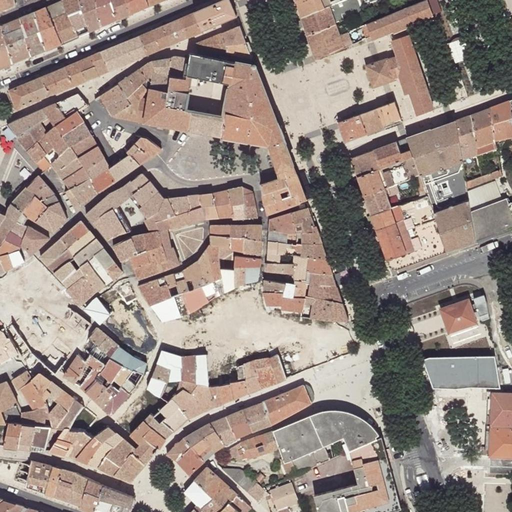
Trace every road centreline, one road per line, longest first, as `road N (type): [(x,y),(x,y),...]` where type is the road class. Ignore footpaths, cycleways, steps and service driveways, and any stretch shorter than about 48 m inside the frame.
road 1 (residential): [(394,345),(207,416),(160,453),(141,493)]
road 2 (residential): [(197,0),(0,82)]
road 3 (residential): [(131,276),(137,284),(186,265),(208,221),(264,219)]
road 4 (unknown): [(137,284),(165,339),(141,391),(112,419)]
road 5 (residential): [(0,451),(56,460),(141,493)]
road 6 (unknown): [(154,362),(97,322),(58,379)]
road 7 (unknown): [(35,363),(138,444)]
road 8 (secondary): [(438,461),(394,345)]
road 9 (residential): [(209,460),(322,409)]
